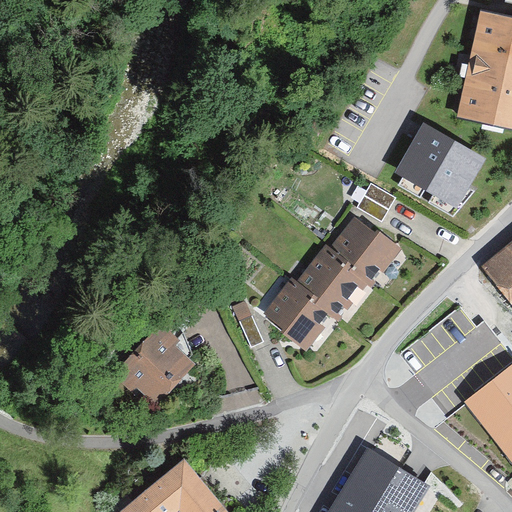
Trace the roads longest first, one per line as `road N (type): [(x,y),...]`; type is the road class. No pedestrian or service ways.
road 1 (residential): [(290,511),(365,371),(511,213)]
road 2 (track): [(358,382),(158,436),(62,441),(0,418)]
